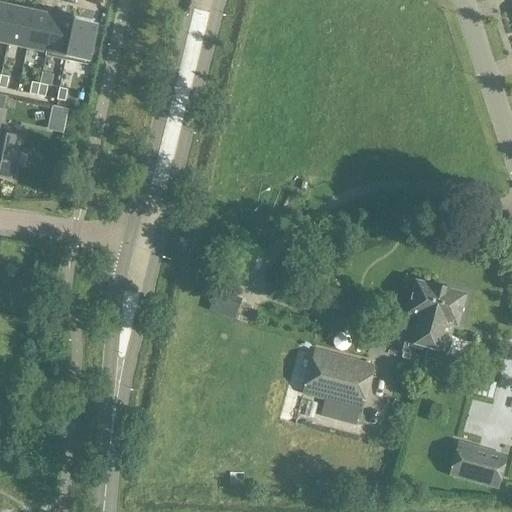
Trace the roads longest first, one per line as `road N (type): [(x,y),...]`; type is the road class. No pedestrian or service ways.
road 1 (secondary): [(157,250),(218,0)]
road 2 (secondary): [(188,0),(128,242)]
road 3 (secondary): [(128,242),(114,298),(109,438)]
road 4 (secondary): [(109,438),(157,250)]
road 5 (residential): [(511,144),(464,0)]
road 6 (residential): [(128,242),(0,221)]
